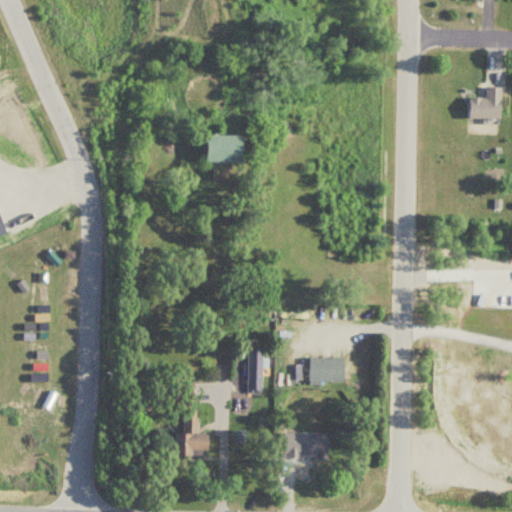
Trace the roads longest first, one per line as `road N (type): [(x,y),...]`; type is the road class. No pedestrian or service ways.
road 1 (residential): [(9,0),(84,182),(92,252),(78,511)]
road 2 (residential): [(406,0),(399,511)]
